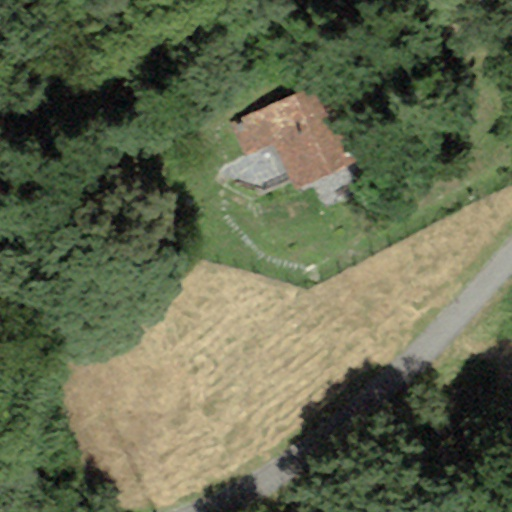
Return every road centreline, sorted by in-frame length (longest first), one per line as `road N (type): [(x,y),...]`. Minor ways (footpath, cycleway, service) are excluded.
road 1 (unclassified): [(151,511),(253,460),(511,262)]
road 2 (residential): [(345,0),(0,182)]
